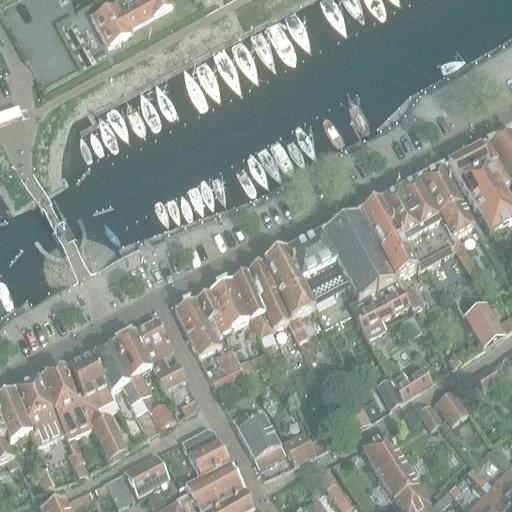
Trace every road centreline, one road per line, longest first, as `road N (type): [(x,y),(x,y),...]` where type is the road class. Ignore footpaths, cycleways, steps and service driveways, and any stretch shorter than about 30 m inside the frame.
road 1 (residential): [(155,305),(511,112)]
road 2 (residential): [(258,500),(511,345)]
road 3 (residential): [(20,511),(80,490),(212,418)]
road 4 (residential): [(0,383),(155,305)]
road 5 (residential): [(155,305),(212,418)]
